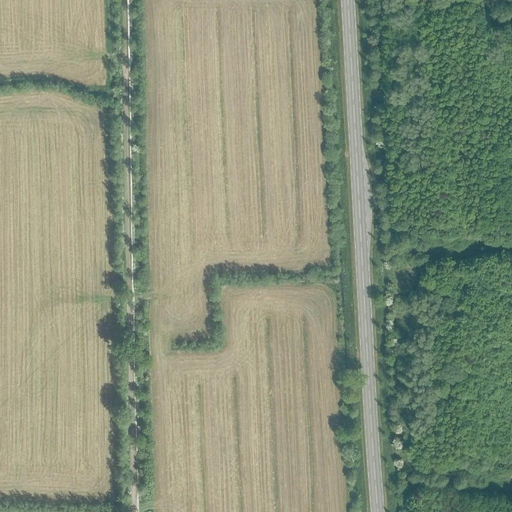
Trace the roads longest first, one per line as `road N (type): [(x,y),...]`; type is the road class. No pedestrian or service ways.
road 1 (primary): [(377,511),(347,0)]
road 2 (track): [(119,0),(129,511)]
